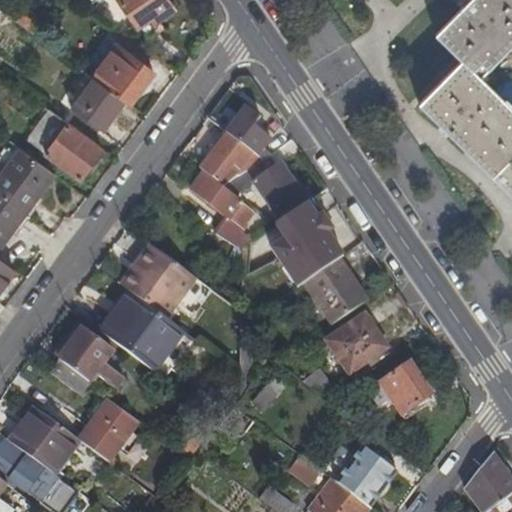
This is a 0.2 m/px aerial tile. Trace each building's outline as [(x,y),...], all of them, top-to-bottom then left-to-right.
[(164,21),(149,0),(109,0),(102,5),(126,39),(140,29),(144,35),(164,21)] [(511,197),(511,109),(473,71),(481,63),(489,70),(511,46),(511,0),(471,0),(436,36),(462,63),(419,107),(511,197)] [(3,30),(22,44),(37,34),(18,20),(3,30)] [(115,44),(85,88),(119,112),(123,115),(146,83),(134,74),(142,63),(115,44)] [(119,112),(85,88),(63,118),(98,142),(119,112)] [(238,114),(218,142),(243,160),(254,168),(265,161),(255,154),(261,146),(254,141),(261,131),(238,114)] [(65,133),(41,116),(19,147),(74,186),(86,170),(92,174),(101,162),(63,135),(65,133)] [(243,160),(218,142),(191,178),(196,181),(210,191),(223,172),(231,177),(243,160)] [(48,181),(2,148),(0,151),(0,208),(18,222),(48,181)] [(290,201),(272,174),(248,190),(272,227),(304,207),(297,196),(290,201)] [(240,177),(214,194),(227,204),(248,190),(240,177)] [(248,243),(238,235),(240,231),(238,229),(246,218),(227,204),(214,194),(210,191),(196,181),(186,196),(219,221),(208,235),(233,252),(243,246),(248,243)] [(310,203),(304,207),(315,224),(318,222),(321,220),(310,203)] [(248,243),(243,246),(281,302),(305,286),(342,261),(343,260),(328,237),(331,235),(321,220),(318,222),(315,224),(304,207),(272,227),(248,243)] [(0,246),(18,222),(0,208),(0,246)] [(143,251),(113,291),(122,298),(159,326),(189,284),(143,251)] [(342,261),(305,286),(332,327),(369,302),(342,261)] [(0,269),(0,287),(8,276),(0,269)] [(117,318),(99,342),(145,377),(175,337),(159,326),(122,298),(111,314),(117,318)] [(117,318),(111,314),(93,338),(99,342),(117,318)] [(356,325),(317,350),(339,382),(377,357),(356,325)] [(232,379),(232,407),(244,391),(244,388),(245,327),(233,335),(232,379)] [(62,371),(53,383),(75,399),(82,391),(108,355),(79,333),(55,366),(62,371)] [(399,373),(369,394),(391,425),(421,404),(399,373)] [(309,377),(292,389),(317,408),(329,400),(309,377)] [(185,410),(167,395),(157,408),(176,422),(185,410)] [(272,395),(253,420),(262,426),(281,401),(272,395)] [(200,417),(215,429),(226,415),(231,408),(215,397),(200,417)] [(101,405),(71,446),(99,467),(129,426),(101,405)] [(30,415),(4,450),(46,481),(71,446),(30,415)] [(198,441),(181,428),(166,449),(183,462),(198,441)] [(359,446),(334,481),(370,507),(395,472),(359,446)] [(1,448),(0,448),(0,491),(2,493),(4,490),(33,511),(65,511),(73,501),(46,481),(4,450),(1,448)] [(511,494),(511,478),(494,453),(466,489),(482,511),(487,511),(488,511),(511,496),(511,494)] [(307,474),(293,463),(286,472),(301,483),(307,474)] [(334,481),(331,479),(308,511),(366,511),(370,507),(334,481)] [(285,511),(262,495),(253,508),(257,511),(285,511)] [(511,511),(511,497),(511,496),(488,511),(489,511),(511,511)]
